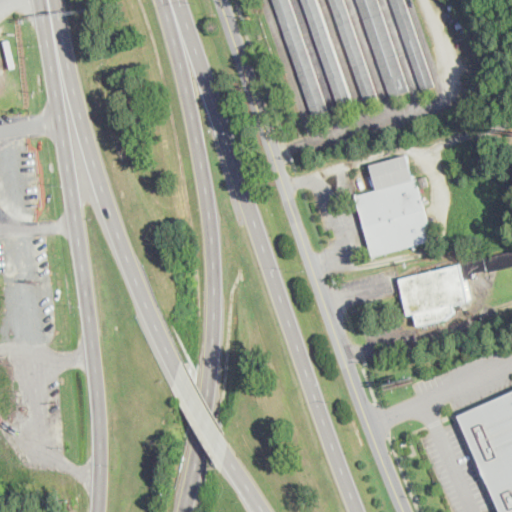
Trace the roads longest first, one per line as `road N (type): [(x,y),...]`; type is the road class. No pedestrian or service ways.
road 1 (residential): [(405,511),(220,0)]
road 2 (primary): [(360,511),(177,0)]
road 3 (primary): [(183,511),(208,392),(214,289),(201,161),(165,0)]
road 4 (primary): [(42,0),(97,380),(96,511)]
road 5 (primary): [(54,0),(111,211),(180,371)]
